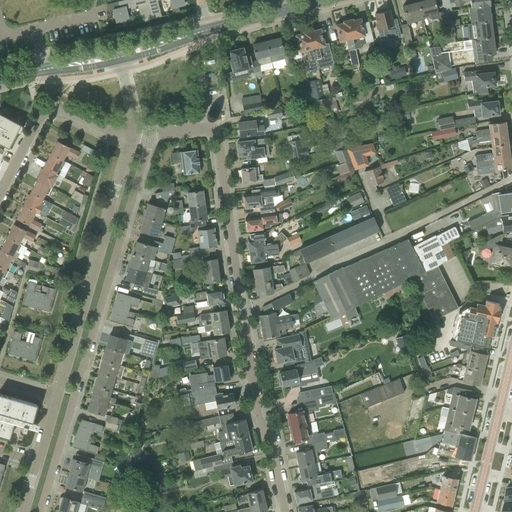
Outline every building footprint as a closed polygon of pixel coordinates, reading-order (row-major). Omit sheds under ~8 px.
[(122,21),(123,26),(123,27),(151,19),(146,0),(122,0),(117,1),(119,8),(112,9),(115,22),(122,21)] [(179,12),(179,11),(179,12),(177,6),(184,4),(182,0),(146,0),(151,19),(160,17),(179,12)] [(433,0),(426,0),(418,2),(422,19),(428,17),(432,20),(438,18),(439,23),(445,21),(442,11),(437,12),(436,11),(436,8),(433,0)] [(418,2),(402,6),(407,24),(422,20),(422,19),(418,2)] [(490,21),(488,6),(475,7),(477,22),(472,23),(472,24),(490,21)] [(396,19),(391,20),(388,10),(375,13),(377,23),(376,23),(380,41),(400,36),(396,19)] [(364,35),(361,23),(360,19),(358,19),(357,18),(347,20),(354,49),(360,47),(360,44),(358,37),(364,35)] [(354,49),(347,20),(337,23),(337,24),(335,25),(339,41),(345,40),(348,50),(354,49)] [(490,21),(472,24),(467,24),(469,37),(471,36),(472,40),(473,40),(479,39),(492,37),(490,21)] [(408,26),(401,28),(405,50),(429,45),(427,36),(423,36),(424,40),(411,42),(408,26)] [(332,62),(327,44),(324,45),(322,39),(320,29),(318,29),(317,28),(307,31),(316,64),(322,62),(322,64),(332,62)] [(316,64),(307,31),(297,33),(297,35),(295,35),(298,46),(300,52),(305,50),(307,59),(305,60),(308,71),(317,69),(317,68),(316,64)] [(494,53),(492,37),(479,39),(473,40),(474,49),(472,49),(474,62),(491,60),(490,54),(494,53)] [(283,52),(279,38),(266,41),(269,55),(271,62),(273,68),(285,65),(285,64),(291,63),(289,53),(284,54),(283,52)] [(269,55),(266,41),(252,45),(256,59),(257,58),(257,61),(252,62),(254,72),(256,78),(262,76),(259,65),(271,62),(269,55)] [(441,55),(438,45),(428,46),(435,72),(445,70),(442,55),(441,55)] [(248,74),(254,72),(252,62),(251,62),(249,53),(244,55),(242,47),(229,51),(230,56),(228,57),(232,72),(246,69),(248,74)] [(406,75),(404,67),(398,68),(397,66),(391,67),(392,69),(386,71),(388,79),(394,78),(395,80),(400,79),(400,77),(406,75)] [(455,68),(434,72),(437,82),(443,80),(444,81),(457,78),(455,68)] [(495,82),(495,79),(493,78),(493,77),(492,77),(492,72),(493,72),(491,72),(491,69),(492,69),(492,68),(491,68),(482,69),(482,70),(463,73),(464,81),(475,80),(477,93),(477,94),(487,93),(486,86),(494,85),(494,84),(495,82)] [(377,75),(369,77),(370,85),(379,83),(377,75)] [(315,80),(309,82),(313,92),(319,90),(315,80)] [(321,85),(324,96),(329,95),(327,83),(321,85)] [(314,100),(317,114),(328,112),(325,98),(314,100)] [(496,102),(496,101),(488,102),(488,99),(484,99),(471,101),(467,102),(468,111),(481,109),(482,116),(488,115),(498,114),(498,112),(499,112),(498,107),(497,107),(497,105),(496,105),(495,102),(496,102)] [(262,109),(261,102),(243,105),(244,113),(262,109)] [(266,111),(268,119),(282,116),(280,108),(266,111)] [(0,152),(3,146),(8,148),(15,133),(17,131),(18,129),(17,129),(20,125),(15,122),(9,119),(10,119),(6,117),(1,115),(0,114),(0,152)] [(437,119),(439,131),(454,127),(475,124),(474,116),(453,120),(452,116),(437,119)] [(264,133),(263,127),(262,120),(255,121),(255,120),(247,121),(237,122),(238,130),(237,130),(238,135),(239,135),(239,136),(249,135),(257,134),(264,133)] [(504,121),(494,123),(488,123),(489,129),(474,131),(475,137),(506,133),(504,121)] [(455,135),(454,127),(439,131),(440,138),(455,135)] [(507,144),(506,133),(475,137),(466,139),(468,145),(476,142),(490,141),(491,146),(507,144)] [(268,155),(266,139),(253,140),(246,141),(236,142),(237,144),(236,145),(236,149),(237,149),(238,156),(246,155),(247,158),(250,157),(268,155)] [(302,147),(300,139),(287,141),(290,159),(307,155),(306,147),(302,147)] [(57,141),(50,154),(62,160),(65,153),(76,158),(79,152),(57,141)] [(80,150),(91,155),(93,150),(83,144),(80,150)] [(371,144),(346,148),(346,149),(347,150),(351,159),(355,169),(367,165),(364,156),(374,152),(371,144)] [(509,157),(507,144),(491,146),(492,153),(474,155),(474,162),(509,157)] [(351,159),(347,150),(346,149),(334,151),(339,163),(350,160),(351,159)] [(196,150),(171,153),(172,162),(181,161),(183,174),(199,172),(196,150)] [(58,174),(64,162),(62,160),(50,154),(43,167),(55,173),(58,174)] [(510,168),(509,157),(474,162),(475,167),(493,165),(494,170),(510,168)] [(354,169),(350,160),(339,164),(343,174),(354,169)] [(88,165),(85,171),(90,174),(93,168),(88,165)] [(51,187),(58,174),(55,173),(43,167),(36,180),(51,187)] [(254,167),(250,167),(240,168),(242,183),(252,182),(262,181),(262,174),(255,175),(254,167)] [(378,168),(364,172),(369,187),(382,183),(378,168)] [(273,177),(274,185),(294,179),(294,178),(301,175),(299,170),(292,172),(291,171),(273,177)] [(338,183),(356,175),(354,170),(336,178),(338,183)] [(92,176),(87,173),(82,183),(89,187),(92,176)] [(47,195),(51,187),(36,180),(30,193),(42,199),(45,194),(47,195)] [(174,192),(173,183),(161,185),(162,192),(173,190),(173,192),(174,192)] [(268,205),(267,197),(272,197),(275,196),(278,195),(277,188),(274,188),(261,190),(251,191),(251,194),(243,195),(243,196),(243,200),(244,200),(244,202),(243,203),(243,205),(244,206),(245,208),(244,208),(244,209),(259,207),(260,213),(274,211),(273,204),(268,205)] [(70,197),(80,202),(83,194),(74,189),(70,197)] [(168,197),(175,196),(174,192),(173,192),(173,190),(162,192),(154,193),(155,199),(153,199),(152,205),(147,204),(143,217),(161,222),(164,210),(165,210),(166,209),(164,208),(168,197)] [(202,191),(192,192),(187,193),(189,207),(204,205),(202,191)] [(347,195),(350,206),(363,202),(360,191),(347,195)] [(406,200),(402,191),(389,197),(393,206),(406,200)] [(500,212),(505,211),(509,210),(509,207),(511,206),(511,192),(498,195),(498,192),(491,193),(493,209),(484,213),(485,216),(477,220),(476,217),(467,221),(471,230),(484,224),(492,220),(500,215),(500,212)] [(52,204),(42,199),(30,193),(23,206),(35,212),(45,217),(52,204)] [(277,212),(292,205),(289,198),(274,205),(277,212)] [(205,218),(204,205),(189,207),(191,221),(189,221),(190,228),(195,228),(195,226),(201,225),(200,219),(205,218)] [(31,219),(35,212),(23,206),(16,219),(38,230),(41,224),(31,219)] [(62,216),(58,224),(66,228),(70,230),(76,220),(77,217),(65,211),(62,216)] [(280,215),(275,216),(275,213),(260,215),(260,217),(245,219),(246,231),(262,229),(262,227),(269,227),(268,224),(276,223),(276,222),(281,221),(280,215)] [(507,214),(505,215),(500,215),(492,220),(484,224),(485,229),(502,224),(502,231),(511,229),(511,216),(508,217),(507,214)] [(163,222),(161,222),(143,217),(140,230),(139,230),(161,237),(163,231),(158,229),(160,223),(162,224),(163,222)] [(373,217),(349,228),(328,237),(334,250),(354,241),(378,230),(378,231),(379,230),(375,221),(373,217)] [(35,236),(22,229),(13,224),(6,237),(21,245),(25,238),(32,242),(35,236)] [(216,245),(213,228),(197,230),(199,247),(188,248),(189,254),(180,256),(180,257),(205,252),(204,247),(216,245)] [(453,240),(448,229),(435,236),(441,246),(447,243),(453,240)] [(264,243),(263,239),(265,239),(264,232),(249,234),(250,240),(247,241),(249,252),(276,248),(276,242),(264,243)] [(290,245),(301,240),(297,232),(286,237),(290,245)] [(511,255),(511,248),(504,246),(499,245),(501,234),(485,242),(488,249),(493,247),(495,247),(491,264),(499,266),(499,264),(509,266),(511,255)] [(175,238),(164,235),(162,243),(164,243),(173,246),(175,238)] [(444,252),(441,246),(435,236),(431,238),(431,237),(415,245),(415,246),(412,247),(411,248),(423,272),(437,265),(448,260),(444,252)] [(14,258),(21,245),(6,237),(0,249),(0,250),(12,257),(14,258)] [(334,250),(328,237),(314,244),(319,256),(334,250)] [(411,248),(412,247),(407,239),(388,248),(404,282),(411,279),(410,278),(412,277),(423,272),(411,248)] [(153,260),(156,248),(136,242),(133,254),(148,258),(150,259),(153,260)] [(171,252),(173,246),(164,243),(162,249),(171,252)] [(447,243),(441,246),(444,252),(450,249),(447,243)] [(319,256),(314,244),(299,250),(302,258),(305,263),(319,256)] [(40,246),(36,252),(42,256),(46,250),(40,246)] [(277,254),(276,248),(249,252),(250,263),(266,261),(265,256),(277,254)] [(404,282),(388,248),(359,261),(376,295),(404,282)] [(0,266),(7,271),(14,258),(12,257),(0,250),(0,266)] [(217,258),(209,259),(209,252),(205,252),(180,257),(182,266),(191,265),(191,262),(201,261),(204,283),(220,281),(217,258)] [(148,266),(150,259),(148,258),(133,254),(132,254),(131,255),(132,255),(131,262),(129,261),(128,267),(145,271),(146,272),(151,273),(153,268),(148,266)] [(376,295),(359,261),(342,268),(360,304),(376,295)] [(161,263),(159,270),(165,271),(167,264),(161,263)] [(305,263),(299,266),(293,268),(296,274),(307,269),(305,263)] [(269,274),(272,273),(284,271),(282,265),(252,269),(254,282),(270,279),(269,274)] [(457,307),(437,265),(423,272),(412,277),(432,319),(457,307)] [(143,283),(146,272),(145,271),(128,267),(126,274),(127,274),(126,277),(125,277),(134,280),(134,282),(144,285),(142,292),(156,296),(158,290),(146,287),(147,285),(143,283)] [(360,304),(342,268),(342,267),(312,282),(330,318),(360,304)] [(298,279),(296,274),(293,268),(288,270),(289,273),(293,282),(293,281),(298,279)] [(309,274),(308,271),(307,269),(296,274),(298,279),(309,274)] [(293,282),(289,273),(283,276),(286,285),(293,282)] [(39,293),(40,290),(39,290),(40,285),(36,284),(37,281),(29,278),(28,281),(21,304),(22,304),(22,303),(29,305),(30,302),(36,304),(35,307),(39,293)] [(282,287),(281,284),(271,285),(270,279),(254,282),(256,294),(272,292),(282,287)] [(48,287),(46,295),(39,293),(35,307),(36,307),(37,304),(42,306),(41,309),(49,311),(49,312),(56,289),(55,289),(55,290),(48,288),(48,287)] [(13,303),(17,292),(12,289),(6,299),(13,303)] [(222,289),(212,290),(207,291),(206,290),(192,292),(193,297),(194,303),(207,301),(208,305),(224,302),(222,289)] [(139,299),(127,295),(117,293),(118,293),(116,301),(118,302),(117,307),(114,307),(128,311),(130,305),(137,307),(139,299)] [(170,306),(179,305),(179,301),(185,300),(184,299),(188,298),(187,293),(177,295),(163,297),(166,316),(172,315),(170,306)] [(292,301),(288,294),(271,302),(274,310),(292,301)] [(163,301),(152,298),(151,304),(161,307),(163,301)] [(456,334),(454,339),(471,343),(472,343),(483,346),(485,346),(487,347),(490,336),(491,336),(494,324),(493,323),(494,321),(496,322),(499,309),(498,308),(499,304),(485,300),(484,305),(476,303),(475,308),(469,307),(467,315),(466,317),(461,316),(460,321),(459,321),(457,328),(458,329),(457,335),(456,334)] [(7,303),(1,317),(9,321),(12,306),(7,303)] [(126,317),(128,311),(114,307),(116,308),(115,314),(112,313),(110,320),(109,320),(109,321),(131,327),(133,319),(126,317)] [(225,310),(216,312),(199,314),(199,317),(198,318),(199,326),(204,325),(211,324),(211,321),(227,319),(225,310)] [(195,321),(193,312),(176,316),(177,324),(195,321)] [(297,314),(276,318),(274,312),(258,315),(261,327),(291,321),(298,320),(297,314)] [(229,331),(227,319),(211,321),(211,324),(204,325),(205,331),(210,331),(210,329),(212,329),(213,334),(229,331)] [(286,333),(285,328),(292,327),(292,325),(291,321),(261,327),(263,338),(273,336),(279,335),(286,333)] [(305,338),(304,330),(297,331),(298,334),(296,334),(286,336),(286,337),(275,339),(276,346),(281,345),(282,348),(274,349),(275,356),(274,357),(275,360),(276,360),(277,362),(284,361),(285,365),(291,364),(293,363),(304,361),(299,339),(305,338)] [(21,356),(25,342),(19,340),(21,333),(20,334),(14,332),(14,331),(13,331),(7,353),(8,352),(15,354),(16,352),(21,353),(21,356)] [(405,334),(396,337),(400,352),(410,349),(405,334)] [(125,339),(122,339),(120,338),(120,337),(119,337),(118,337),(109,335),(109,336),(106,348),(121,352),(126,353),(127,348),(122,346),(125,339)] [(181,345),(200,341),(199,335),(169,340),(170,347),(181,345)] [(31,344),(25,342),(21,356),(22,354),(28,355),(27,358),(34,360),(34,361),(35,361),(41,339),(40,339),(34,337),(33,336),(31,344)] [(222,338),(212,340),(206,341),(208,350),(198,352),(199,358),(209,357),(225,354),(222,338)] [(144,339),(140,354),(151,357),(156,342),(154,341),(145,339),(144,339)] [(485,355),(484,355),(483,354),(485,346),(483,346),(472,343),(465,354),(463,354),(461,364),(481,369),(485,355)] [(117,365),(117,364),(121,352),(106,348),(102,360),(117,365)] [(319,356),(311,360),(311,362),(304,363),(296,365),(297,365),(294,366),(295,369),(279,373),(280,379),(279,379),(280,385),(281,385),(282,386),(290,384),(291,388),(306,384),(305,383),(312,381),(309,369),(312,368),(322,364),(319,356)] [(423,356),(417,358),(421,369),(427,367),(423,356)] [(195,359),(181,363),(182,371),(197,368),(195,359)] [(124,366),(117,364),(117,365),(102,360),(98,373),(114,377),(120,379),(124,366)] [(478,384),(481,369),(461,364),(458,363),(456,364),(455,366),(460,368),(457,379),(478,384)] [(152,364),(148,379),(158,377),(159,365),(152,364)] [(229,379),(227,364),(226,364),(226,365),(216,367),(214,367),(213,367),(214,375),(207,377),(207,375),(191,378),(194,391),(198,390),(215,387),(215,386),(214,386),(213,381),(229,379)] [(110,389),(114,377),(98,373),(95,385),(110,389)] [(398,379),(367,391),(359,394),(364,408),(404,392),(398,379)] [(108,396),(110,389),(95,385),(91,397),(106,402),(111,403),(114,404),(116,399),(108,396)] [(216,393),(215,387),(198,390),(194,391),(188,392),(191,405),(205,403),(216,400),(217,409),(226,407),(226,408),(227,408),(227,407),(234,406),(232,393),(222,395),(222,392),(216,393)] [(326,395),(325,387),(307,391),(309,400),(315,398),(323,396),(326,395)] [(471,391),(461,389),(453,387),(448,408),(471,414),(474,399),(469,398),(471,391)] [(333,393),(326,395),(323,396),(324,404),(335,402),(333,393)] [(36,405),(0,394),(0,418),(13,423),(22,425),(20,430),(25,432),(26,426),(32,428),(34,422),(31,422),(36,405)] [(419,419),(426,395),(412,399),(406,422),(419,419)] [(109,409),(111,403),(106,402),(91,397),(87,410),(87,409),(87,410),(96,413),(98,414),(98,413),(103,415),(105,408),(109,409)] [(311,412),(311,411),(317,409),(315,398),(309,400),(303,402),(304,410),(287,413),(287,414),(288,414),(289,421),(287,421),(289,426),(290,426),(290,427),(304,424),(310,423),(308,413),(311,412)] [(467,428),(471,414),(448,408),(443,430),(451,432),(461,434),(462,427),(467,428)] [(117,418),(106,415),(104,421),(106,421),(115,424),(117,418)] [(213,424),(220,423),(218,416),(179,425),(180,430),(189,428),(190,430),(206,426),(207,430),(214,429),(213,424)] [(13,423),(0,418),(0,436),(9,439),(13,423)] [(101,425),(90,422),(80,419),(80,420),(81,420),(79,427),(81,428),(80,434),(77,433),(91,437),(92,432),(99,434),(101,425)] [(248,434),(244,419),(234,421),(224,424),(227,439),(248,434)] [(118,425),(115,424),(106,421),(104,427),(116,431),(118,425)] [(315,422),(310,423),(304,424),(290,427),(290,428),(289,428),(290,434),(292,433),(293,440),(293,441),(310,437),(311,443),(325,440),(323,432),(316,434),(316,432),(317,430),(315,422)] [(345,436),(343,428),(333,430),(334,438),(345,436)] [(475,438),(461,434),(451,432),(450,437),(445,436),(444,439),(440,438),(439,442),(472,450),(475,438)] [(89,444),(91,437),(77,433),(77,434),(80,434),(78,440),(75,439),(73,447),(72,447),(93,453),(96,446),(89,444)] [(252,450),(248,434),(227,439),(224,440),(225,446),(221,447),(223,453),(224,457),(238,453),(239,455),(245,453),(244,452),(252,450)] [(141,448),(139,440),(133,442),(135,450),(129,451),(132,460),(137,459),(135,450),(141,448)] [(189,443),(190,449),(204,445),(203,440),(189,443)] [(327,448),(325,440),(311,443),(312,449),(295,453),(298,466),(313,463),(318,462),(316,452),(320,452),(319,450),(327,448)] [(470,460),(472,450),(439,442),(438,449),(446,451),(445,454),(470,460)] [(190,459),(188,452),(179,454),(180,462),(190,459)] [(221,464),(220,458),(224,457),(223,453),(219,454),(203,458),(190,461),(192,468),(193,471),(212,466),(221,464)] [(88,464),(82,462),(73,459),(73,460),(69,473),(84,477),(88,464)] [(249,473),(247,466),(239,468),(238,466),(233,467),(232,461),(221,464),(212,466),(214,472),(220,470),(222,479),(233,476),(235,484),(251,480),(250,478),(251,477),(250,474),(249,473)] [(341,478),(340,470),(331,471),(324,473),(324,471),(321,471),(318,462),(313,463),(298,466),(299,468),(297,468),(298,472),(300,472),(301,479),(301,480),(314,477),(315,483),(319,483),(325,482),(329,481),(333,480),(341,478)] [(458,472),(447,473),(446,476),(442,475),(439,489),(454,493),(457,479),(458,472)] [(80,490),(84,477),(69,473),(65,485),(65,486),(80,490)] [(327,488),(325,482),(319,483),(315,483),(306,485),(307,488),(294,491),(296,503),(334,495),(332,487),(327,488)] [(393,483),(374,487),(377,500),(395,496),(393,483)] [(511,487),(506,488),(503,501),(511,500),(511,487)] [(261,489),(252,491),(246,493),(246,494),(236,496),(238,503),(247,501),(248,504),(264,500),(261,489)] [(450,505),(454,493),(439,489),(436,502),(450,505)] [(105,497),(84,491),(82,497),(103,504),(105,497)] [(131,495),(120,498),(121,504),(133,500),(131,495)] [(65,511),(74,511),(77,504),(77,501),(62,497),(62,498),(58,510),(65,511)] [(102,510),(103,504),(82,497),(80,503),(91,506),(90,507),(102,510)] [(135,506),(134,504),(133,500),(121,504),(123,510),(135,506)] [(261,511),(267,511),(265,504),(264,500),(248,504),(249,507),(226,511),(261,511)] [(511,511),(511,503),(504,503),(503,504),(502,511),(511,511)]
